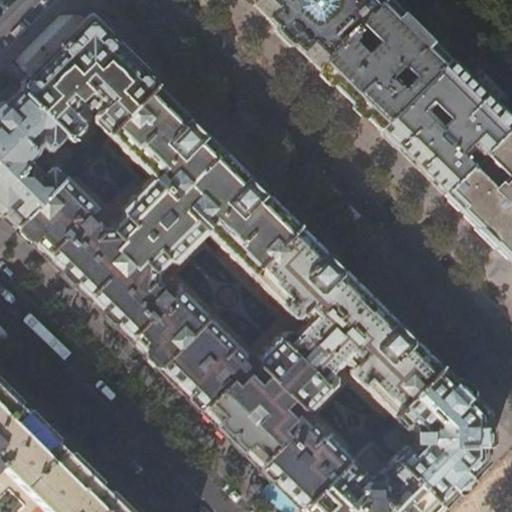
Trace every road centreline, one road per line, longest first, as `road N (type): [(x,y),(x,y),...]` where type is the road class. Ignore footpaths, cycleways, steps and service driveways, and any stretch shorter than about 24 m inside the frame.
road 1 (residential): [(511,354),(157,0)]
road 2 (secondary): [(229,511),(0,284)]
